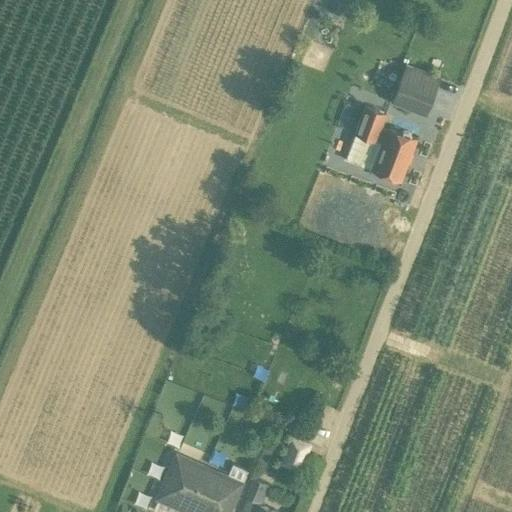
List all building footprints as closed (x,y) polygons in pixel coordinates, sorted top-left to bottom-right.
[(439,76),(405,63),(391,101),(425,114),(439,76)] [(400,180),(416,138),(380,124),(385,113),(364,105),(344,159),(400,180)] [(289,435),(278,463),(306,474),(310,463),(304,461),(311,443),(289,435)] [(227,511),(239,483),(238,482),(241,473),(230,469),(227,478),(174,457),(157,499),(154,509),(160,511),(227,511)] [(279,511),(260,504),(267,485),(249,477),(243,494),(248,496),(242,511),(245,511),(279,511)] [(120,499),(117,511),(119,511),(138,511),(141,503),(120,499)]
